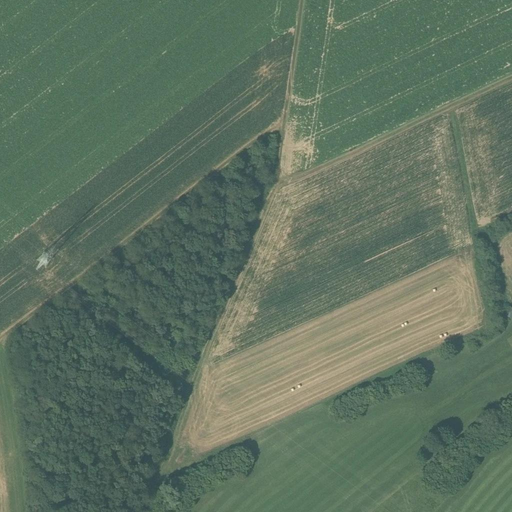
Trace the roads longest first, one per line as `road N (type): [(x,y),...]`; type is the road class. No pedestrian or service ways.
road 1 (track): [(511,79),(262,202),(190,376),(146,511)]
road 2 (track): [(304,0),(262,202)]
